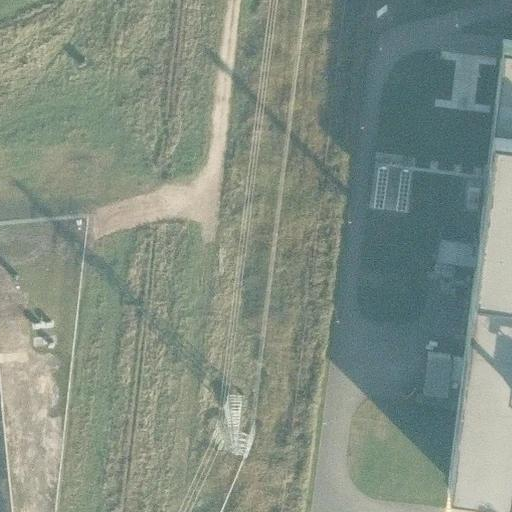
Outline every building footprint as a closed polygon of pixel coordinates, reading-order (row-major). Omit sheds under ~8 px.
[(437,227),(434,251),(475,256),(447,478),(509,485),(511,463),(511,37),(502,36),(478,231),(437,227)] [(28,270),(0,271),(0,295),(29,294),(28,270)] [(42,292),(81,289),(80,278),(41,281),(42,292)] [(3,388),(0,351),(0,511),(13,511),(4,407),(2,388),(3,388)] [(423,417),(423,450),(449,451),(449,418),(423,417)]
